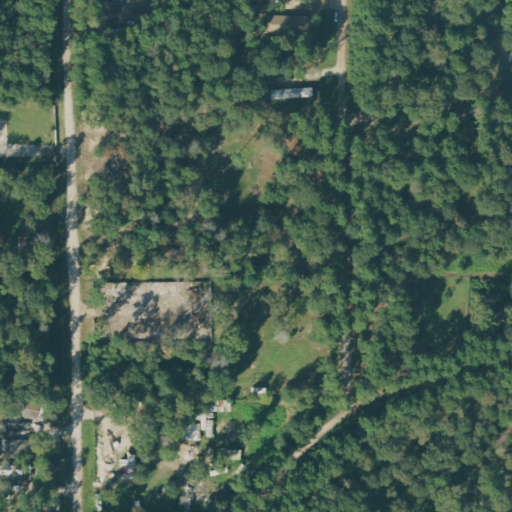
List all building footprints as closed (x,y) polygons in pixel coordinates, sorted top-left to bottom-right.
[(98,0),(97,8),(124,12),(125,0),(98,0)] [(262,15),(308,17),(307,34),(261,33),(262,15)] [(269,90),(311,87),(312,96),(270,99),(269,90)] [(6,457),(27,456),(26,439),(6,440),(6,457)] [(120,479),(135,480),(136,458),(120,457),(120,479)] [(0,474),(32,473),(32,465),(0,466),(0,474)]
